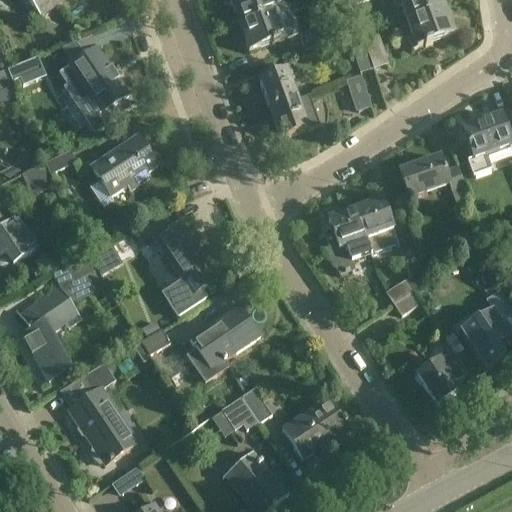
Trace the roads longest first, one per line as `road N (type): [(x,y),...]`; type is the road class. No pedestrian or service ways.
road 1 (residential): [(264,226),(486,75),(502,56),(499,0)]
road 2 (residential): [(419,475),(287,275),(264,226)]
road 3 (residential): [(264,226),(224,148),(171,0)]
